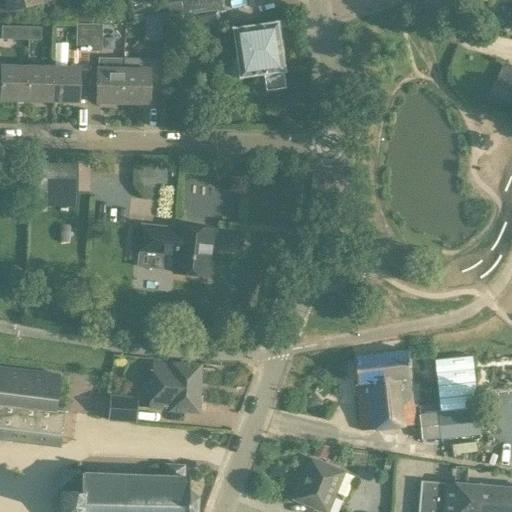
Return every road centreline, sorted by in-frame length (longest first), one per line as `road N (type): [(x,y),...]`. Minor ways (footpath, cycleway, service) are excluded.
road 1 (residential): [(332,148),(328,211),(224,511)]
road 2 (residential): [(332,148),(0,131)]
road 3 (residential): [(320,0),(332,148)]
